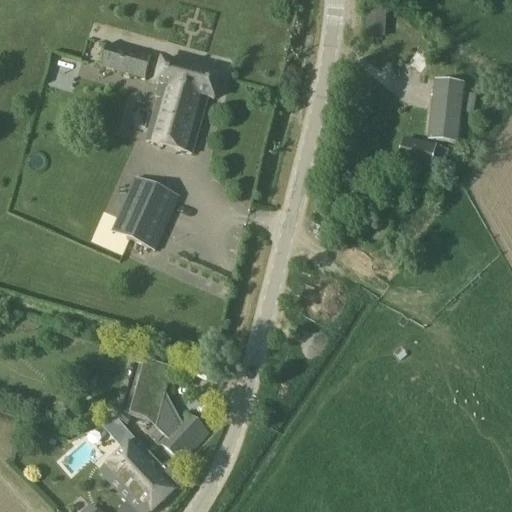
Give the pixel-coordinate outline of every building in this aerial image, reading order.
[(100,70),(145,82),(151,58),(107,46),(100,70)] [(417,52),(406,67),(419,76),(430,62),(417,52)] [(157,100),(145,143),(192,156),(208,100),(215,102),(223,76),(161,59),(154,85),(159,87),(156,100),(157,100)] [(435,83),(429,141),(457,145),(463,86),(435,83)] [(403,141),(397,166),(429,173),(435,148),(403,141)] [(180,199),(135,180),(111,234),(156,254),(180,199)] [(164,439),(159,445),(181,465),(209,436),(187,415),(178,425),(164,401),(173,371),(145,363),(129,417),(146,422),(164,439)] [(162,469),(147,452),(137,440),(100,474),(135,511),(153,511),(183,485),(166,466),(162,469)]
